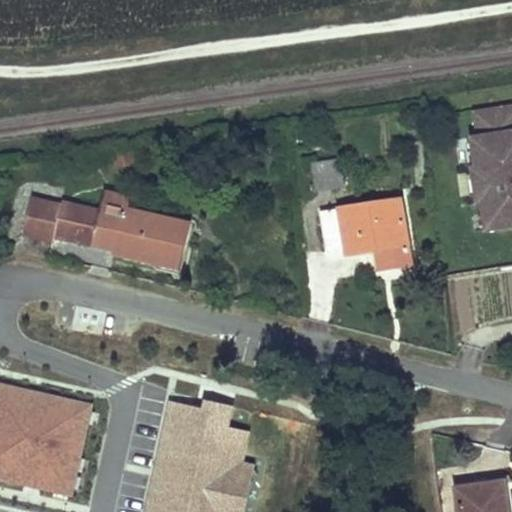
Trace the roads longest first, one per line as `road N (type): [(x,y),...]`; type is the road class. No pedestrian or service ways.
road 1 (unclassified): [(511,394),(1,275)]
road 2 (track): [(511,6),(54,71),(0,70)]
road 3 (residential): [(0,328),(26,349),(118,388),(124,407),(102,511)]
